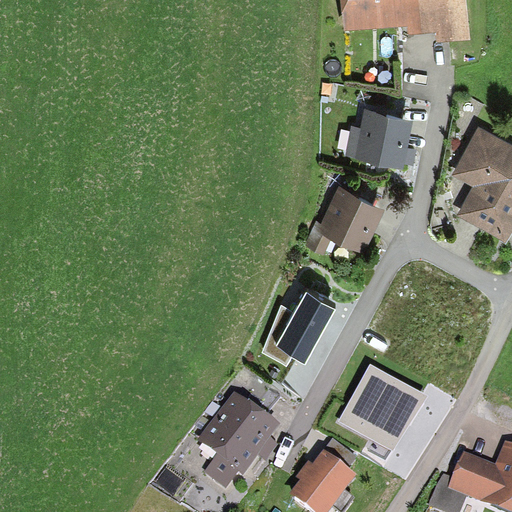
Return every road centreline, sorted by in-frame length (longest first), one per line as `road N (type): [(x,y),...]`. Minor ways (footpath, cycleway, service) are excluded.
road 1 (residential): [(285,460),(405,243)]
road 2 (residential): [(395,511),(511,305)]
road 3 (residential): [(405,243),(440,105),(433,51)]
